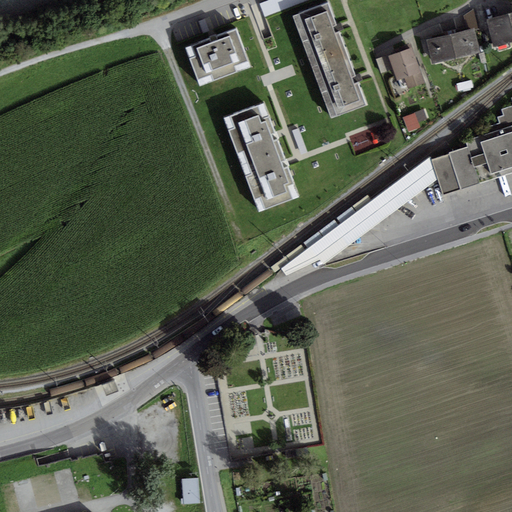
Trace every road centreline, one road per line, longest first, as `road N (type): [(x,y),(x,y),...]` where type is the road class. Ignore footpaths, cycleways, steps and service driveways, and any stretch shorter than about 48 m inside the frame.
road 1 (residential): [(185,365),(280,296),(511,216)]
road 2 (residential): [(0,451),(121,408),(185,365)]
road 3 (track): [(0,76),(152,25)]
road 4 (unclassified): [(214,511),(185,365)]
